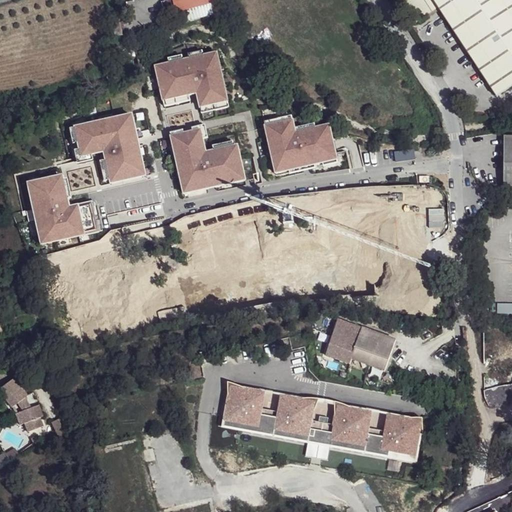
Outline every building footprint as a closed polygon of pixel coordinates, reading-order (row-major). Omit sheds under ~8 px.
[(191,9),(194,20),(214,15),(214,16),(225,13),(221,0),(167,0),(161,1),(168,26),(178,24),(175,13),(191,9)] [(438,12),(499,99),(511,90),(511,0),(397,0),(417,28),(438,12)] [(109,18),(112,37),(122,36),(119,16),(109,18)] [(204,56),(203,51),(189,54),(190,60),(204,56)] [(228,102),(217,53),(204,56),(190,60),(184,61),(170,64),(156,67),(159,79),(163,78),(165,85),(161,86),(164,101),(190,95),(191,95),(191,91),(197,90),(198,94),(201,108),(228,102)] [(184,61),(183,56),(169,59),(170,64),(184,61)] [(191,101),(190,95),(164,101),(165,106),(191,101)] [(202,113),(229,107),(228,102),(201,108),(202,113)] [(133,147),(131,140),(136,139),(131,115),(74,128),(77,143),(79,149),(81,157),(103,152),(105,160),(110,180),(110,183),(145,176),(138,146),(133,147)] [(293,121),(292,116),(265,122),(266,127),(293,121)] [(315,123),(314,118),(294,123),(295,128),(315,123)] [(338,160),(333,139),(329,120),(295,128),(294,123),(293,121),(266,127),(271,147),(275,146),(277,155),(272,156),(276,173),(290,170),(304,167),(302,161),(309,160),(310,166),(315,165),(323,163),(338,160)] [(209,138),(206,125),(193,128),(193,132),(201,131),(203,139),(209,138)] [(77,143),(74,128),(69,129),(73,144),(77,143)] [(239,169),(237,161),(241,160),(238,146),(235,147),(215,151),(207,153),(201,131),(193,132),(185,134),(172,137),(185,194),(209,189),(208,183),(214,181),(216,187),(246,180),(243,169),(239,169)] [(511,134),(506,135),(503,189),(511,188),(511,134)] [(235,147),(234,142),(213,146),(215,151),(235,147)] [(81,157),(79,149),(74,150),(77,163),(93,160),(91,154),(81,157)] [(395,162),(414,161),(414,152),(394,153),(395,162)] [(110,180),(105,160),(100,161),(104,181),(110,180)] [(310,166),(309,160),(302,161),(304,167),(290,170),(291,173),(316,168),(315,165),(310,166)] [(98,232),(91,203),(69,208),(67,199),(62,180),(61,176),(27,184),(41,245),(98,232)] [(71,198),(67,179),(62,180),(67,199),(71,198)] [(103,231),(96,202),(91,203),(98,232),(103,231)] [(205,221),(208,230),(186,235),(193,265),(215,260),(219,280),(224,278),(226,285),(231,284),(227,268),(281,255),(269,206),(205,221)] [(491,209),(481,213),(484,219),(494,214),(491,209)] [(35,266),(38,278),(57,273),(53,260),(51,254),(41,256),(40,254),(33,256),(35,266)] [(65,288),(68,298),(102,284),(98,275),(77,283),(76,280),(70,282),(72,285),(65,288)] [(38,281),(44,300),(49,299),(61,296),(56,277),(38,281)] [(27,280),(29,288),(36,287),(34,279),(27,280)] [(322,284),(305,289),(307,297),(324,293),(323,287),(322,284)] [(340,290),(334,286),(332,291),(337,294),(340,290)] [(110,305),(114,332),(131,330),(130,320),(133,320),(132,312),(136,311),(136,310),(146,309),(142,290),(105,295),(106,305),(110,305)] [(511,312),(511,303),(498,304),(498,313),(511,312)] [(56,324),(58,331),(82,324),(80,317),(56,324)] [(378,324),(374,333),(338,321),(326,355),(351,364),(353,360),(358,343),(375,349),(370,365),(385,371),(396,341),(391,339),(394,330),(378,324)] [(358,343),(353,360),(370,365),(375,349),(358,343)] [(304,350),(290,352),(294,374),(309,372),(304,350)] [(14,376),(0,387),(0,390),(13,406),(18,402),(24,409),(17,412),(22,424),(27,422),(30,430),(45,424),(41,415),(44,414),(40,403),(31,406),(25,397),(28,395),(14,376)] [(264,390),(230,382),(221,422),(369,455),(371,449),(407,457),(408,453),(406,452),(412,423),(386,417),(380,439),(365,436),(370,414),(336,406),(332,424),(325,423),(326,417),(318,415),(316,421),(310,419),(314,401),(279,393),(274,415),(259,412),(264,390)] [(53,421),(61,436),(74,430),(72,420),(69,413),(53,421)] [(39,432),(32,436),(35,442),(42,436),(39,432)] [(16,446),(7,451),(11,459),(12,459),(20,452),(16,446)] [(4,451),(0,453),(0,464),(10,459),(4,451)] [(49,493),(52,499),(57,501),(58,496),(56,490),(49,493)]
